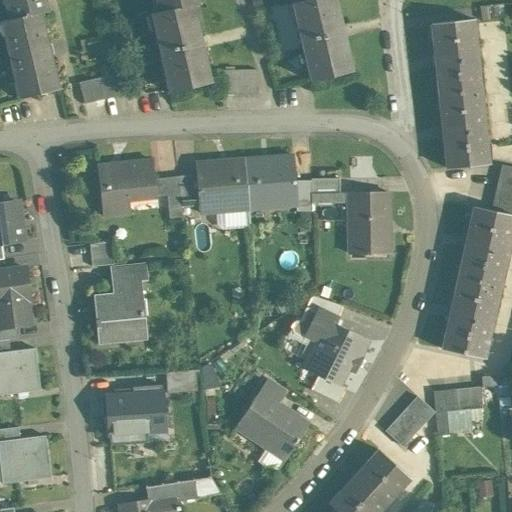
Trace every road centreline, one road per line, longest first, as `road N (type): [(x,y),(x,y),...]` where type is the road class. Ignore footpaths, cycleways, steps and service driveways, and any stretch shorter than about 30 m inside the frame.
road 1 (residential): [(34,136),(305,122),(409,145),(429,191),(434,239),(422,293),(396,360),(346,441),(283,511)]
road 2 (residential): [(34,136),(80,421),(80,511)]
